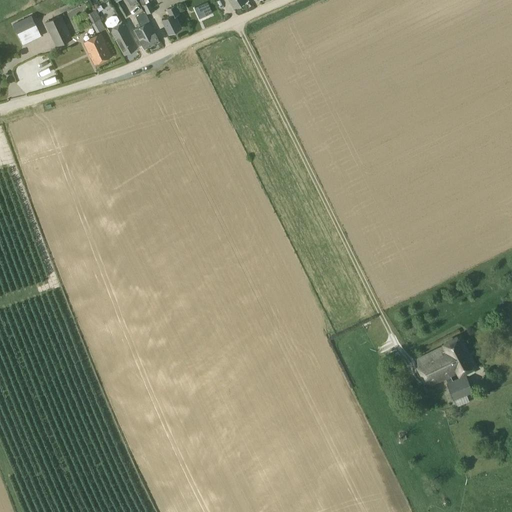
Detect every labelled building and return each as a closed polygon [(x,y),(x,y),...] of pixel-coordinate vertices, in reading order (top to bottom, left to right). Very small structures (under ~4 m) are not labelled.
[(139,0),(142,5),(143,5),(147,14),(154,10),(150,2),(149,2),(147,0),(139,0)] [(247,0),(228,0),(234,8),(247,0)] [(206,3),(197,8),(202,16),(211,11),(206,3)] [(169,34),(181,28),(176,16),(179,14),(175,6),(167,10),(170,15),(162,19),(169,34)] [(106,27),(109,32),(112,31),(125,54),(137,47),(124,24),(117,28),(112,18),(119,14),(115,7),(107,12),(108,13),(100,17),(96,9),(87,14),(92,23),(96,32),(106,27)] [(145,48),(159,40),(144,12),(136,17),(141,26),(135,29),(145,48)] [(72,39),(60,15),(46,22),(57,45),(72,39)] [(112,57),(101,34),(84,42),(95,65),(99,63),(109,59),(112,57)] [(40,81),(54,81),(54,64),(47,64),(47,56),(39,56),(39,63),(44,63),(44,69),(39,69),(40,81)] [(431,385),(445,377),(454,399),(472,392),(465,375),(453,382),(451,376),(457,373),(458,374),(472,367),(457,337),(442,345),(442,346),(417,358),(431,385)]
